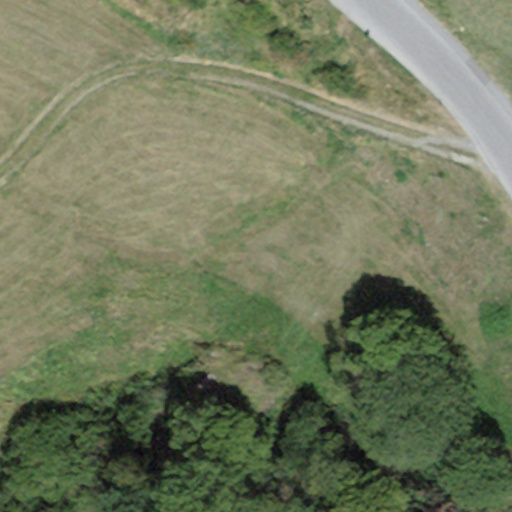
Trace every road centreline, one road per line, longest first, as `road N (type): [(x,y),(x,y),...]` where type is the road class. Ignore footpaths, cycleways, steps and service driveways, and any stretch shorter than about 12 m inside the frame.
road 1 (track): [(506,146),(460,152),(269,78),(169,55),(106,78),(0,166)]
road 2 (tertiary): [(511,152),(368,0)]
